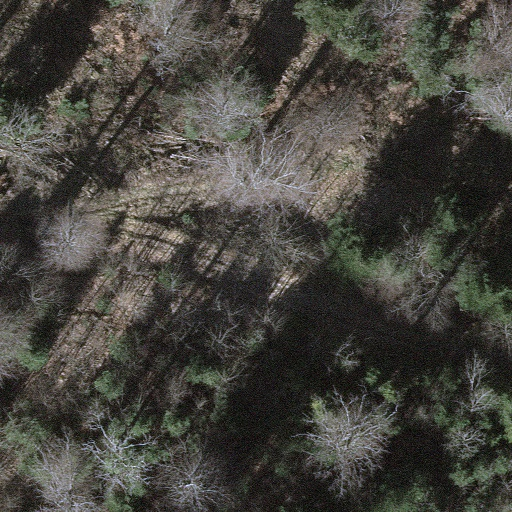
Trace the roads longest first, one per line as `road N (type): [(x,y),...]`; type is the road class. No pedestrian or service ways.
road 1 (track): [(511,350),(116,240)]
road 2 (track): [(511,170),(116,240)]
